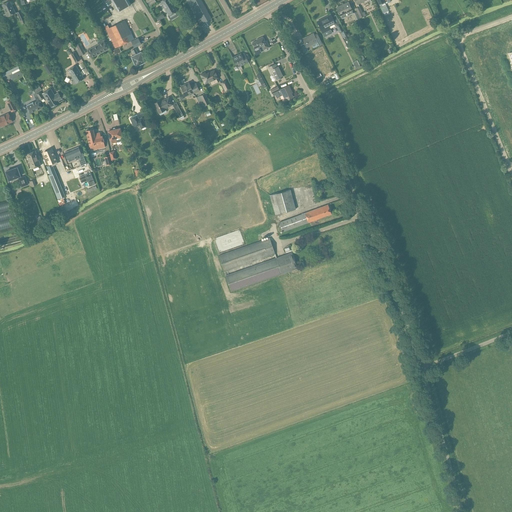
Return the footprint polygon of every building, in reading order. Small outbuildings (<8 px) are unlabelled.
[(131,4),(128,0),(111,0),(118,12),(131,4)] [(177,11),(170,0),(162,0),(161,1),(169,15),(168,15),(171,20),(178,16),(176,12),(177,11)] [(211,18),(200,0),(186,0),(187,0),(200,24),(211,18)] [(387,8),(383,0),(376,0),(382,10),(383,12),(388,10),(387,8)] [(16,13),(10,1),(2,5),(6,13),(3,14),(5,18),(16,13)] [(356,20),(360,18),(355,8),(356,12),(353,13),(352,11),(352,10),(348,2),(336,8),(341,18),(353,13),(356,20)] [(360,6),(355,8),(360,18),(365,15),(364,12),(363,12),(360,6)] [(21,10),(16,12),(22,24),(26,22),(21,10)] [(335,23),(331,16),(323,20),(322,19),(317,22),(318,24),(318,26),(319,25),(323,33),(330,30),(328,26),(335,23)] [(131,34),(125,20),(106,29),(115,48),(126,43),(124,37),(131,34)] [(344,31),(340,24),(336,26),(339,33),(340,33),(343,38),(346,36),(343,31),(344,31)] [(315,35),(314,33),(302,39),(304,43),(301,45),(304,52),(308,50),(307,47),(317,42),(319,46),(322,44),(317,34),(315,35)] [(258,40),(252,43),(254,48),(255,49),(253,50),(255,55),(260,52),(258,48),(262,46),(264,50),(265,49),(269,47),(266,41),(265,41),(263,36),(257,39),(258,40)] [(346,36),(343,38),(347,47),(351,46),(346,36)] [(141,44),(138,38),(132,42),(134,47),(141,44)] [(108,49),(103,39),(97,42),(98,44),(87,50),(92,58),(108,49)] [(80,61),(69,42),(67,44),(72,53),(71,54),(76,63),(80,61)] [(85,53),(80,43),(75,45),(80,55),(81,55),(82,55),(85,53)] [(138,53),(135,48),(132,50),(134,55),(131,56),(136,66),(146,62),(141,52),(138,53)] [(242,56),(241,53),(232,58),(237,68),(249,62),(245,54),(242,56)] [(357,60),(352,62),(354,66),(356,70),(361,67),(359,64),(357,60)] [(277,67),(275,64),(268,68),(271,75),(273,74),(276,81),(281,78),(283,77),(278,66),(277,67)] [(68,70),(73,78),(70,80),(74,85),(84,78),(76,65),(68,70)] [(18,66),(1,74),(2,77),(3,79),(12,74),(11,72),(12,72),(13,74),(20,70),(19,68),(18,66)] [(217,74),(215,70),(211,72),(211,71),(206,74),(205,72),(200,74),(205,84),(218,77),(217,74)] [(266,87),(260,74),(256,75),(263,88),(266,87)] [(231,88),(227,80),(222,82),(225,91),(231,88)] [(10,82),(7,84),(13,96),(16,94),(10,82)] [(191,86),(189,83),(186,85),(185,84),(181,86),(185,96),(192,93),(193,94),(199,91),(196,83),(191,86)] [(291,89),(289,85),(279,90),(278,86),(271,89),(273,96),(275,95),(277,98),(283,95),(286,101),(290,99),(290,98),(293,97),(289,90),(291,89)] [(40,86),(34,90),(36,93),(39,97),(41,100),(42,100),(44,98),(42,95),(40,91),(42,90),(40,86)] [(51,89),(43,94),(49,103),(51,108),(59,103),(58,101),(62,98),(60,96),(60,95),(58,92),(54,95),(51,89)] [(33,102),(27,105),(28,108),(30,113),(42,108),(40,103),(42,102),(41,100),(39,97),(36,93),(34,95),(37,101),(34,103),(33,102)] [(212,108),(205,93),(196,97),(201,107),(204,106),(207,105),(209,109),(212,108)] [(161,100),(154,103),(156,108),(159,113),(160,114),(161,115),(166,112),(166,110),(166,109),(165,109),(173,105),(173,104),(171,102),(169,98),(165,100),(165,99),(161,101),(161,100)] [(17,109),(12,99),(6,102),(11,112),(17,109)] [(173,105),(175,110),(176,111),(180,120),(184,118),(180,109),(179,108),(176,103),(173,105)] [(12,122),(8,113),(0,116),(0,123),(1,127),(12,122)] [(139,119),(137,115),(130,118),(132,123),(134,127),(140,124),(141,128),(146,126),(147,129),(151,128),(148,122),(146,117),(143,119),(142,117),(139,119)] [(122,136),(120,128),(108,131),(111,143),(116,142),(115,138),(122,136)] [(94,134),(93,129),(86,131),(91,150),(105,147),(102,136),(101,137),(100,133),(94,134)] [(80,150),(79,147),(65,152),(68,159),(69,161),(75,159),(74,157),(79,155),(81,160),(85,159),(81,149),(80,150)] [(52,149),(44,152),(46,158),(47,161),(49,166),(52,164),(53,164),(54,164),(57,163),(56,160),(52,149)] [(41,165),(35,151),(26,154),(32,169),(41,165)] [(49,166),(47,166),(50,174),(48,175),(56,196),(60,194),(59,191),(62,190),(52,164),(49,166)] [(90,164),(84,166),(87,174),(93,171),(90,164)] [(21,177),(17,167),(6,171),(9,180),(19,176),(22,186),(29,184),(26,176),(21,177)] [(91,173),(79,177),(82,183),(87,181),(90,186),(95,184),(91,173)] [(295,209),(290,190),(270,195),(275,214),(295,209)] [(0,229),(10,227),(6,210),(8,210),(7,202),(0,203),(0,229)] [(332,214),(328,205),(280,223),(283,231),(332,214)] [(275,254),(270,238),(219,255),(224,271),(275,254)] [(297,269),(292,253),(226,276),(231,291),(297,269)] [(457,403),(451,380),(445,381),(451,404),(457,403)]
